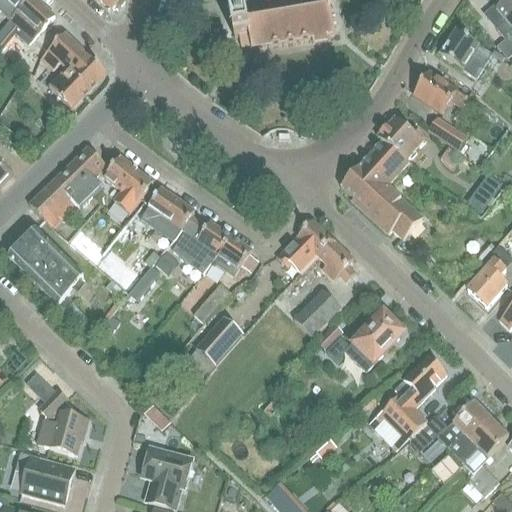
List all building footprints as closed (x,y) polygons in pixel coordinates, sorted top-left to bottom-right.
[(0,0),(0,13),(10,23),(32,0),(0,0)] [(33,44),(51,24),(55,20),(33,0),(32,0),(10,23),(0,36),(0,54),(0,55),(19,32),(20,32),(20,37),(25,41),(30,41),(33,44)] [(123,1),(123,0),(95,0),(112,14),(117,7),(121,10),(126,4),(123,1)] [(285,49),(285,47),(298,45),(298,47),(300,47),(300,44),(312,42),(313,46),(330,43),(329,39),(336,38),(334,32),(330,6),(335,5),(333,0),(294,0),(292,0),(291,0),(289,0),(290,1),(277,3),(277,1),(275,1),(275,3),(262,5),(262,3),(260,3),(260,6),(246,8),(244,6),(242,8),(245,10),(246,14),(231,16),(233,31),(235,41),(240,40),(242,51),(252,49),(252,51),(250,53),(252,55),(254,52),(268,50),(268,52),(270,52),(270,49),(283,47),(283,49),(285,49)] [(511,0),(502,10),(498,6),(494,10),(507,25),(497,33),(511,51),(511,0)] [(484,70),(492,59),(457,35),(441,59),(463,74),(471,62),(484,70)] [(72,113),(107,77),(65,38),(42,63),(54,75),(61,67),(67,73),(50,92),(72,113)] [(468,103),(429,77),(414,99),(443,118),(451,105),(462,112),(468,103)] [(383,146),(407,166),(427,144),(412,130),(409,134),(396,122),(378,141),(383,146)] [(497,124),(489,134),(499,141),(506,132),(497,124)] [(438,125),(429,138),(460,159),(469,146),(438,125)] [(410,168),(407,166),(383,146),(358,173),(357,172),(344,187),(344,188),(341,191),(355,203),(353,205),(389,238),(393,235),(404,245),(424,223),(389,192),(410,168)] [(99,177),(106,170),(107,170),(89,152),(30,209),(53,232),(73,212),(77,216),(102,191),(94,183),(99,177)] [(106,170),(99,177),(123,196),(115,206),(130,217),(154,187),(121,161),(111,174),(106,170)] [(0,184),(8,176),(0,167),(0,184)] [(488,179),(475,197),(488,206),(501,189),(488,179)] [(150,210),(141,224),(173,246),(184,233),(184,232),(186,229),(193,220),(195,216),(161,193),(150,210)] [(189,231),(173,255),(181,261),(180,263),(203,279),(212,267),(220,258),(231,241),(210,227),(208,230),(196,222),(193,220),(186,229),(189,231)] [(313,226),(278,262),(289,273),(292,269),(300,277),(318,259),(332,244),(325,237),(313,226)] [(37,233),(10,262),(59,311),(80,334),(89,325),(67,301),(84,280),(37,233)] [(220,258),(213,268),(235,282),(235,281),(239,284),(246,273),(251,277),(259,265),(250,259),(253,256),(231,241),(220,258)] [(97,244),(84,259),(95,268),(107,253),(97,244)] [(332,244),(318,259),(328,269),(323,273),(335,285),(340,279),(347,286),(356,277),(349,271),(354,265),(332,244)] [(506,275),(511,267),(511,263),(499,252),(490,261),(495,265),(506,275)] [(167,256),(155,269),(167,279),(179,266),(167,256)] [(499,282),(506,275),(495,265),(468,295),(487,312),(507,290),(499,282)] [(151,273),(129,299),(138,306),(159,280),(151,273)] [(112,284),(106,291),(113,298),(120,291),(112,284)] [(204,328),(231,298),(221,290),(194,319),(204,328)] [(342,313),(341,312),(324,295),(295,324),(313,342),(342,313)] [(511,311),(500,324),(510,335),(511,332),(511,311)] [(366,375),(374,368),(374,369),(405,337),(384,317),(350,351),(342,343),(329,355),(338,364),(346,356),(366,375)] [(114,320),(105,332),(112,337),(121,325),(114,320)] [(224,323),(198,354),(216,370),(242,339),(224,323)] [(325,354),(343,336),(335,328),(317,346),(325,354)] [(502,367),(511,357),(511,353),(499,339),(486,350),(502,367)] [(400,399),(371,428),(398,455),(427,426),(415,413),(436,392),(435,391),(447,379),(429,361),(404,385),(395,394),(400,399)] [(51,372),(46,381),(59,389),(65,380),(51,372)] [(37,378),(27,388),(36,397),(46,387),(37,378)] [(299,378),(297,388),(308,391),(310,380),(299,378)] [(153,390),(148,395),(155,402),(160,397),(153,390)] [(38,449),(52,453),(77,460),(83,436),(85,437),(88,425),(73,421),(75,415),(66,406),(67,404),(58,396),(40,415),(47,421),(46,423),(38,449)] [(453,428),(439,443),(449,453),(456,460),(492,424),(475,407),(453,428)] [(430,449),(429,448),(446,431),(437,422),(419,439),(418,437),(410,445),(421,458),(430,449)] [(492,424),(456,460),(463,467),(473,477),(488,462),(509,441),(492,424)] [(192,466),(151,455),(144,482),(156,485),(154,493),(152,492),(148,506),(169,511),(175,511),(181,492),(184,493),(192,466)] [(65,510),(75,473),(40,464),(40,462),(21,457),(15,475),(27,479),(22,498),(65,510)] [(485,501),(500,487),(484,468),(469,482),(474,489),(485,501)] [(278,489),(266,500),(276,511),(287,511),(293,506),(278,489)] [(497,511),(511,511),(511,507),(502,497),(492,506),(497,511)]
